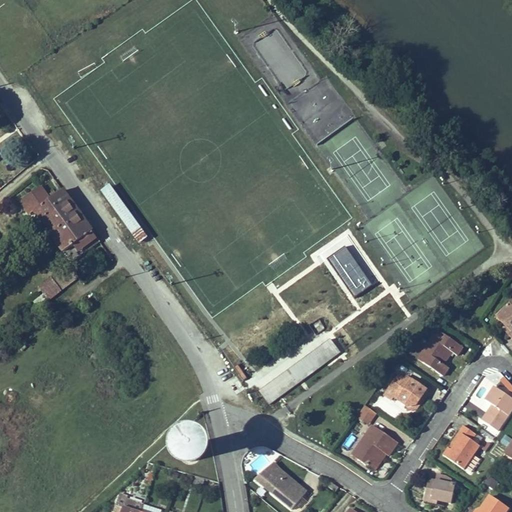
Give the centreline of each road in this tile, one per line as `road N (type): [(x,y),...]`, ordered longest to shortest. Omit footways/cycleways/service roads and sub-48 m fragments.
road 1 (residential): [(0,83),(178,328),(215,404)]
road 2 (residential): [(511,371),(503,362),(482,364),(385,503)]
road 3 (residential): [(271,435),(385,503)]
